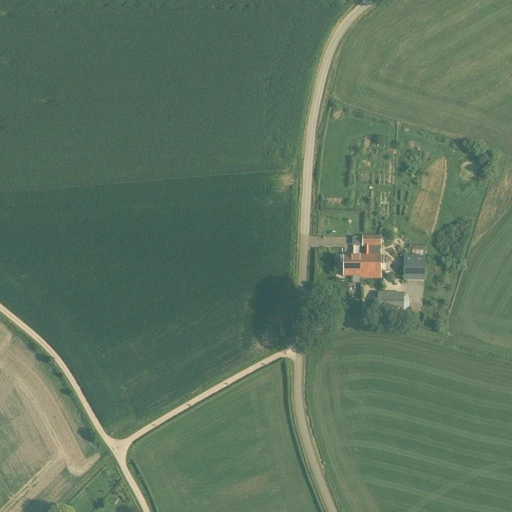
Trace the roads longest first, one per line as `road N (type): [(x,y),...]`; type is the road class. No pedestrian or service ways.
road 1 (unclassified): [(332,511),(298,405),(307,167),(333,46),(373,0)]
road 2 (track): [(299,330),(385,324),(511,354)]
road 3 (track): [(298,345),(111,448)]
road 4 (track): [(116,456),(57,361),(0,308)]
